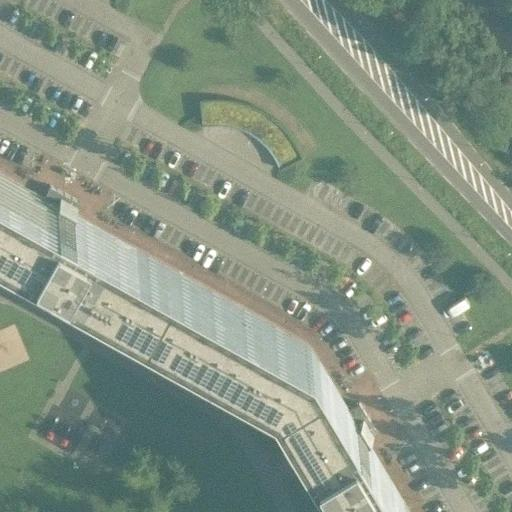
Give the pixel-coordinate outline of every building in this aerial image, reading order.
[(278,166),(301,155),(300,152),(298,148),(296,145),(294,141),(291,137),(289,134),(287,132),(284,128),(281,125),(277,121),(272,117),(270,115),(266,112),(260,109),(256,107),(253,105),(247,103),(241,101),(236,100),(231,98),(228,98),(222,97),(215,97),(207,97),(202,98),(199,98),(201,123),(214,122),(226,123),(237,126),(248,130),(258,137),(266,145),(273,155),(278,166)] [(0,227),(78,271),(129,300),(151,261),(53,206),(0,176),(0,227)] [(70,215),(75,205),(59,196),(53,206),(70,215)] [(151,261),(129,300),(273,380),(293,414),(335,485),(351,511),(404,511),(306,347),(151,261)] [(361,439),(371,433),(361,416),(351,422),(361,439)]
